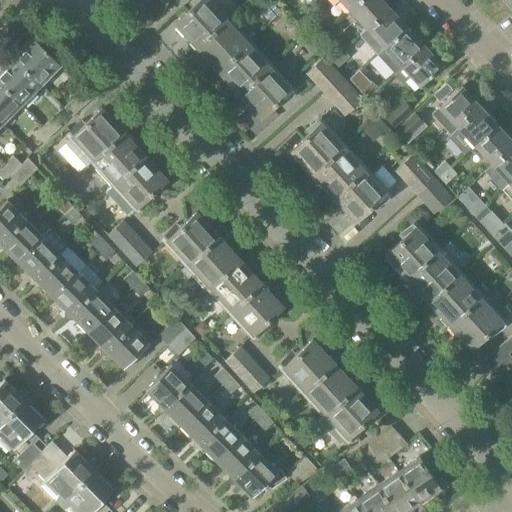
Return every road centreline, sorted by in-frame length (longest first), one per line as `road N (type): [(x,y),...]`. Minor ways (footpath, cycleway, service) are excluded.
road 1 (residential): [(511,464),(90,0)]
road 2 (residential): [(192,511),(0,318)]
